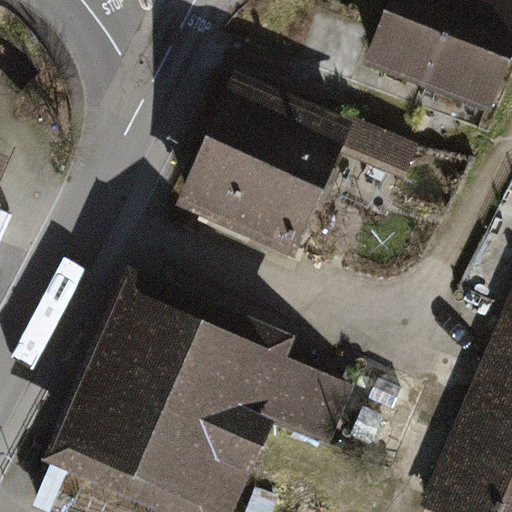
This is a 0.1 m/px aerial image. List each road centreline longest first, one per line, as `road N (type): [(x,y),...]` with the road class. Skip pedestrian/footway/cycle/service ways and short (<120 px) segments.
road 1 (track): [(511,132),(491,142),(411,329),(91,206)]
road 2 (tertiary): [(126,138),(0,384)]
road 3 (track): [(389,511),(443,361),(411,329)]
road 4 (tertiary): [(199,0),(126,138)]
road 5 (tertiary): [(126,138),(123,52),(79,0)]
